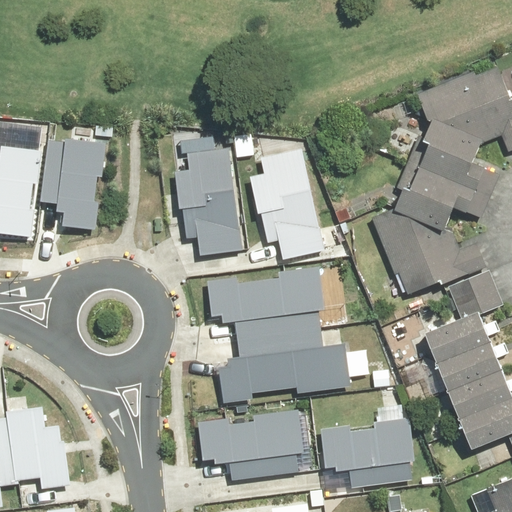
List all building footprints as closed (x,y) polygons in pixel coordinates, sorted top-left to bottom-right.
[(461,249),(452,225),(459,209),(484,218),(503,170),(477,160),(484,143),(504,135),(510,151),(511,150),(511,92),(501,65),(479,73),(477,69),(419,92),(429,115),(393,207),(373,215),(396,275),(401,273),(409,292),(442,280),(444,283),(489,266),(480,241),(461,249)] [(59,151),(51,198),(69,201),(64,224),(94,229),(110,144),(74,137),(71,154),(59,151)] [(268,170),(251,174),(270,252),(285,249),(288,264),(327,254),(322,232),(330,230),(308,140),(263,151),(268,170)] [(193,169),(176,172),(192,251),(207,248),(210,263),(249,255),(244,232),(252,231),(234,141),(190,149),(193,169)] [(0,221),(2,222),(0,234),(41,240),(46,210),(37,209),(40,185),(46,186),(51,150),(11,144),(11,149),(0,147),(0,221)] [(304,396),(362,388),(355,339),(330,342),(326,310),(335,309),(328,263),(281,269),(282,277),(248,282),(247,273),(212,278),(217,316),(231,314),(229,323),(241,321),(246,353),(235,354),(236,364),(222,366),(228,408),(266,403),(265,395),(303,390),(304,396)] [(463,316),(428,330),(475,447),(511,433),(511,384),(483,313),(504,304),(490,270),(451,286),(463,316)] [(0,406),(0,501),(12,499),(8,479),(46,472),(49,489),(80,484),(66,407),(2,418),(0,406)] [(245,479),(307,472),(301,410),(265,414),(266,421),(244,423),(243,418),(214,421),(218,460),(227,459),(228,463),(243,461),(245,479)] [(361,490),(423,483),(417,421),(382,425),(382,432),(360,434),(360,429),(330,432),(334,471),(344,470),(344,474),(359,472),(361,490)] [(511,511),(511,478),(488,487),(496,508),(492,509),(492,511),(511,511)] [(20,511),(87,511),(86,501),(57,504),(57,509),(20,511)]
